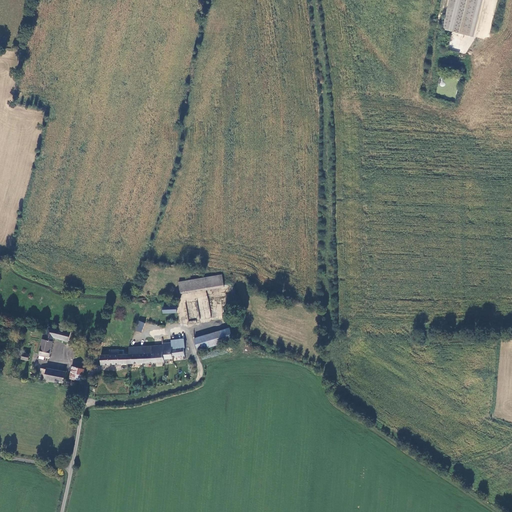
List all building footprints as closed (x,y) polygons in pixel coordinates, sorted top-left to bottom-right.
[(452,0),(445,30),(473,37),(481,0),(452,0)] [(183,281),(185,294),(229,286),(227,274),(183,281)] [(139,320),(135,330),(141,332),(145,323),(139,320)] [(45,334),(40,356),(49,358),(53,339),(69,342),(72,328),(65,326),(64,332),(49,328),(47,335),(45,334)] [(200,340),(203,352),(239,341),(236,328),(200,340)] [(176,357),(184,355),(184,353),(185,353),(185,351),(183,351),(183,349),(185,349),(185,348),(183,348),(182,339),(171,340),(172,343),(163,344),(164,345),(134,348),(135,353),(129,354),(130,364),(164,362),(164,359),(168,359),(172,359),(172,357),(176,357)] [(101,355),(101,365),(130,364),(129,354),(118,354),(118,350),(109,351),(109,352),(106,352),(106,355),(101,355)] [(73,368),(70,380),(82,382),(85,370),(73,368)] [(46,370),(44,380),(64,384),(66,373),(46,370)]
